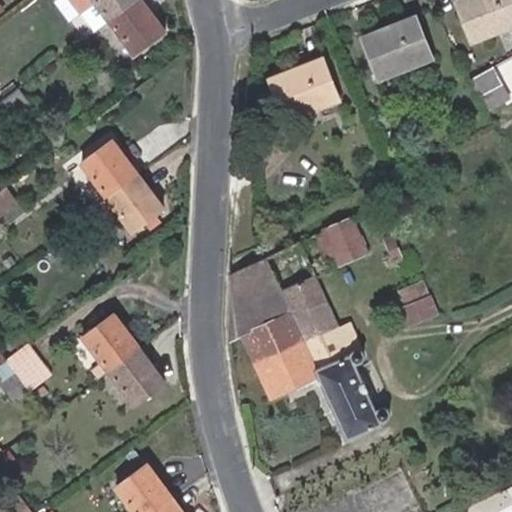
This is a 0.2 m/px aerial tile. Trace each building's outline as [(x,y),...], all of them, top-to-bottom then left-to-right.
[(108,20),(134,0),(68,0),(80,15),(96,4),(108,20)] [(164,34),(139,0),(134,0),(108,20),(134,56),(164,34)] [(449,0),(446,2),(461,43),(511,22),(511,11),(507,0),(449,0)] [(374,81),(426,58),(408,17),(355,40),(374,81)] [(279,123),(333,103),(316,60),(263,82),(279,123)] [(471,100),(494,89),(484,70),(461,82),(471,100)] [(471,100),(478,114),(501,102),(494,89),(471,100)] [(17,90),(0,102),(0,117),(3,122),(28,103),(17,90)] [(108,198),(138,176),(111,139),(81,161),(108,198)] [(163,210),(138,176),(108,198),(133,232),(163,210)] [(0,211),(13,202),(3,187),(0,189),(0,211)] [(381,207),(390,228),(398,225),(389,203),(381,207)] [(395,264),(404,260),(390,228),(381,207),(325,231),(339,263),(385,244),(395,264)] [(326,269),(339,263),(325,231),(312,237),(326,269)] [(232,367),(236,392),(263,382),(257,366),(301,346),(298,343),(335,324),(297,243),(231,272),(229,344),(232,367)] [(422,299),(416,285),(404,290),(410,304),(401,307),(407,324),(436,313),(429,296),(422,299)] [(107,371),(137,349),(113,314),(81,336),(107,371)] [(337,329),(335,324),(298,343),(301,346),(257,366),(263,382),(296,455),(341,434),(345,442),(382,424),(379,418),(386,419),(389,417),(391,414),(390,410),(386,408),(380,410),(377,415),(352,360),(357,362),(362,359),(364,355),(363,351),(359,350),(353,352),(350,357),(337,329)] [(350,324),(337,329),(350,357),(353,352),(359,350),(362,349),(350,324)] [(27,346),(7,361),(29,389),(48,375),(27,346)] [(164,385),(137,349),(107,371),(135,407),(164,385)] [(11,376),(0,384),(0,393),(10,407),(25,395),(11,376)] [(5,448),(0,451),(0,464),(4,469),(15,461),(5,448)] [(133,511),(154,511),(172,499),(146,464),(115,487),(133,511)] [(32,511),(19,494),(0,508),(0,511),(32,511)] [(181,511),(172,499),(154,511),(181,511)]
